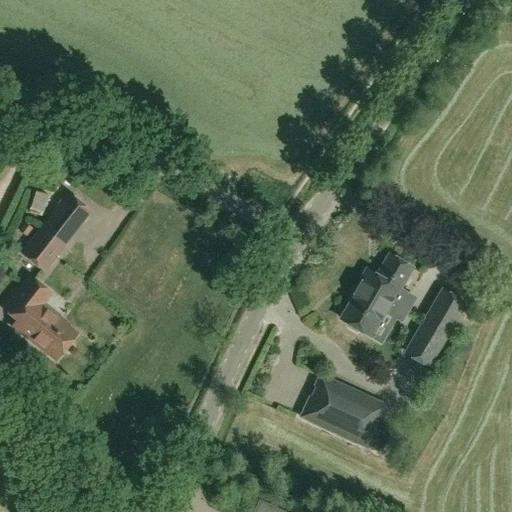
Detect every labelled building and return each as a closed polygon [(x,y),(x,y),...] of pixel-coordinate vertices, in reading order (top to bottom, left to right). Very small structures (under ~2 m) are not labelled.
[(36,192),(31,208),(43,211),(48,195),(36,192)] [(43,270),(63,244),(89,211),(68,195),(42,228),(23,253),(43,270)] [(350,328),(356,332),(361,330),(370,336),(385,312),(402,323),(417,297),(400,287),(411,267),(390,255),(378,276),(367,270),(356,289),(359,291),(342,319),(349,323),(350,328)] [(25,324),(20,331),(56,359),(76,334),(54,317),(55,315),(42,304),(51,293),(30,277),(5,309),(25,324)] [(466,303),(441,288),(403,352),(429,367),(466,303)] [(386,406),(319,375),(300,417),(366,448),(386,406)] [(77,423),(64,413),(56,423),(69,433),(77,423)]
